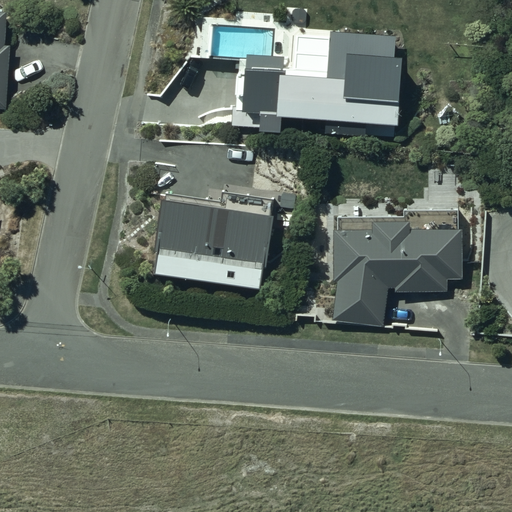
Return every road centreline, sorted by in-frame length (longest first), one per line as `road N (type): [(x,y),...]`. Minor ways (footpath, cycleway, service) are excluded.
road 1 (residential): [(511,393),(38,358)]
road 2 (residential): [(38,358),(114,0)]
